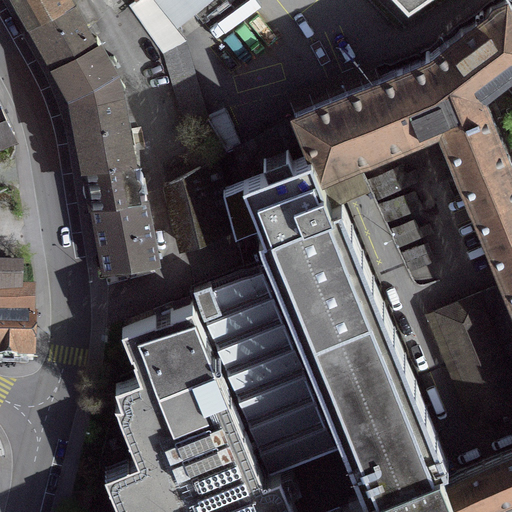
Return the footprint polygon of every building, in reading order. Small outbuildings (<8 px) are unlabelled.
[(17,0),(30,24),(53,64),(62,81),(71,98),(78,136),(83,168),(91,207),(100,257),(102,270),(156,261),(145,196),(142,179),(141,175),(138,171),(133,171),(131,159),(118,89),(123,88),(110,65),(115,62),(112,57),(110,59),(109,58),(107,59),(96,39),(95,37),(91,39),(73,7),(70,1),(69,0),(17,0)] [(511,511),(511,171),(480,94),(511,69),(511,9),(505,0),(431,55),(431,56),(293,113),(310,152),(292,160),(287,148),(262,159),(267,170),(222,190),(232,229),(234,233),(259,222),(263,231),(257,234),(268,259),(194,290),(268,472),(263,475),(191,301),(182,305),(120,330),(139,375),(114,385),(120,399),(114,402),(137,455),(103,469),(120,511),(511,511)] [(133,0),(135,2),(128,7),(161,55),(182,127),(206,120),(183,38),(175,28),(192,14),(208,0),(133,0)] [(397,0),(407,10),(422,0),(397,0)] [(0,141),(12,135),(0,109),(0,141)] [(197,161),(200,167),(168,185),(176,218),(183,248),(232,229),(222,190),(214,160),(225,155),(218,142),(194,155),(197,161)] [(0,360),(31,362),(32,322),(31,322),(31,297),(25,297),(25,290),(29,290),(29,289),(20,288),(21,273),(0,271),(0,360)]
